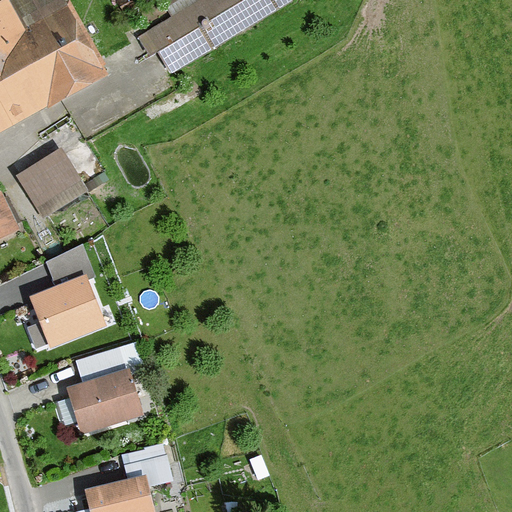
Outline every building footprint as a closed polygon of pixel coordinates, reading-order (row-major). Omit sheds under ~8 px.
[(0,0),(0,138),(49,112),(52,116),(110,85),(105,77),(110,74),(75,12),(68,16),(59,0),(0,0)] [(172,22),(148,37),(174,78),(302,0),(181,0),(165,11),(172,22)] [(85,191),(60,157),(19,187),(44,221),(85,191)] [(0,197),(0,248),(22,237),(2,197),(0,197)] [(53,285),(93,269),(83,243),(43,259),(53,285)] [(86,279),(30,301),(50,352),(106,329),(86,279)] [(70,392),(86,438),(145,417),(132,378),(148,373),(138,346),(76,368),(83,387),(70,392)] [(154,511),(145,478),(87,493),(91,511),(154,511)]
